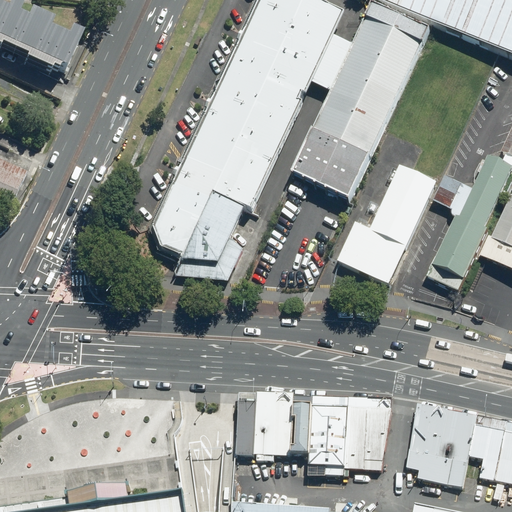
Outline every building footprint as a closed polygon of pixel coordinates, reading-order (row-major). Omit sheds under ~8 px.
[(0,0),(0,44),(66,76),(87,32),(74,26),(70,34),(51,25),(55,17),(33,7),(29,15),(20,11),(24,3),(18,0),(12,0),(9,6),(0,1),(0,0)] [(342,22),(287,0),(259,0),(155,227),(160,248),(231,272),(342,22)] [(428,27),(368,0),(367,0),(285,180),(345,207),(428,27)] [(511,0),(368,0),(428,27),(511,66),(511,0)] [(464,218),(460,217),(433,274),(464,289),(492,230),(490,229),(511,182),(511,166),(493,158),(464,218)] [(0,201),(14,208),(30,173),(0,159),(0,201)] [(394,286),(439,184),(402,168),(376,226),(363,220),(344,264),(394,286)] [(511,209),(496,242),(511,249),(511,209)] [(487,261),(511,272),(511,249),(496,242),(487,261)] [(241,393),(241,402),(393,410),(393,401),(241,393)] [(393,410),(241,402),(241,457),(259,457),(259,462),(276,463),(276,458),(313,460),(313,467),(351,469),(350,471),(385,473),(393,410)] [(511,424),(418,404),(416,413),(478,426),(509,433),(511,433),(511,424)] [(421,479),(465,488),(471,458),(478,426),(416,413),(405,469),(422,473),(421,479)] [(509,433),(478,426),(471,458),(487,462),(483,479),(498,482),(509,433)] [(511,433),(509,433),(498,482),(511,485),(511,433)] [(196,511),(193,494),(187,494),(151,499),(137,500),(135,489),(134,485),(76,494),(77,497),(79,509),(58,511),(196,511)] [(0,511),(58,511),(79,509),(77,497),(0,508),(0,511)]
